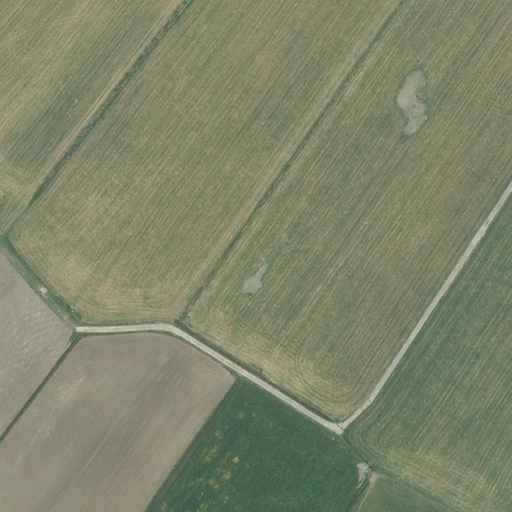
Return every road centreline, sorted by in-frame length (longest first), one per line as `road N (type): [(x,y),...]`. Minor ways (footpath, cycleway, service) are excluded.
road 1 (track): [(338,428),(174,328),(71,326),(0,237)]
road 2 (track): [(511,186),(369,403),(338,428)]
road 3 (track): [(338,428),(458,511)]
